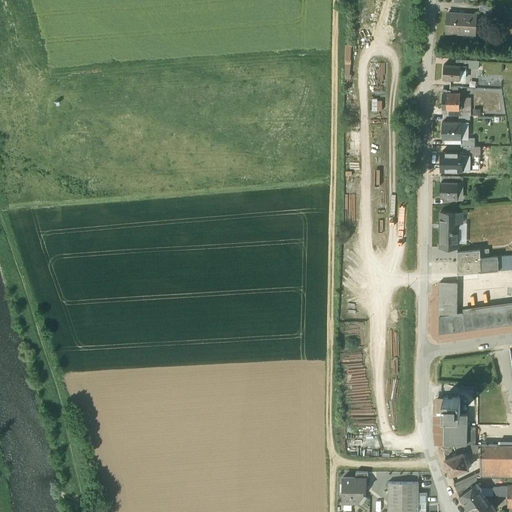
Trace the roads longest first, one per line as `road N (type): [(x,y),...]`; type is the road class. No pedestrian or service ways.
road 1 (residential): [(423,351),(430,0)]
road 2 (track): [(90,511),(38,301),(0,208)]
road 3 (residential): [(452,511),(431,465),(423,351)]
